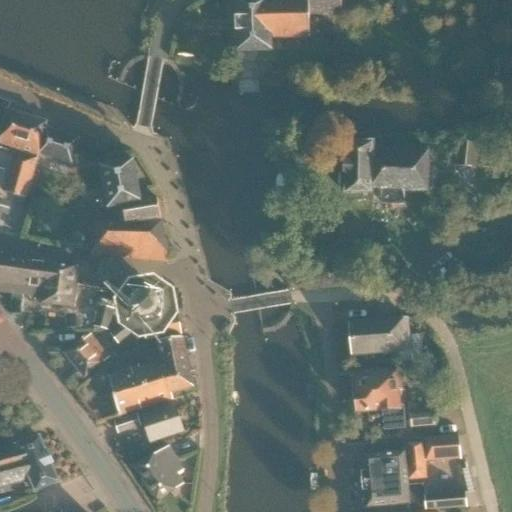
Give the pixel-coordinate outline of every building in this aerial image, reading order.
[(343,14),(342,0),(236,0),(238,51),(274,50),(273,38),(312,36),(311,15),(343,14)] [(47,123),(6,111),(0,134),(0,148),(15,153),(3,193),(25,199),(36,160),(47,123)] [(46,129),(39,153),(72,163),(79,139),(46,129)] [(375,142),(348,141),(347,192),(374,193),(374,183),(384,183),(384,203),(403,204),(404,192),(428,192),(429,149),(375,148),(375,142)] [(479,144),(459,142),(456,165),(476,167),(479,144)] [(140,202),(133,161),(100,168),(109,214),(86,217),(91,255),(167,262),(157,199),(140,202)] [(0,292),(12,294),(15,275),(6,274),(9,254),(0,252),(0,292)] [(32,257),(9,254),(6,274),(15,275),(29,277),(45,278),(45,282),(76,285),(79,266),(47,263),(31,261),(32,257)] [(29,277),(15,275),(12,294),(42,297),(41,304),(73,308),(76,285),(45,282),(45,278),(29,277)] [(153,291),(150,290),(138,292),(136,293),(129,304),(127,307),(130,319),(130,321),(141,329),(143,330),(154,328),(156,340),(182,335),(178,316),(163,319),(165,316),(166,314),(164,300),(163,299),(153,291)] [(114,310),(98,306),(92,327),(108,332),(114,310)] [(409,336),(408,318),(348,323),(351,355),(392,352),(393,363),(423,360),(421,335),(409,336)] [(123,325),(111,334),(119,345),(131,336),(123,325)] [(108,358),(91,336),(87,339),(85,337),(64,354),(84,378),(102,364),(101,363),(108,358)] [(193,388),(182,338),(157,343),(161,362),(139,369),(138,366),(107,375),(119,417),(173,400),(171,394),(193,388)] [(431,380),(445,379),(444,359),(429,360),(431,380)] [(387,372),(387,369),(370,370),(370,375),(352,376),(355,412),(383,410),(385,432),(407,430),(405,408),(402,408),(400,390),(402,390),(400,371),(387,372)] [(183,433),(174,407),(142,417),(150,443),(183,433)] [(437,431),(436,414),(412,416),(413,432),(437,431)] [(137,415),(115,422),(118,434),(141,427),(137,415)] [(460,460),(458,435),(404,439),(404,451),(361,454),(365,508),(408,505),(408,511),(466,507),(465,493),(424,496),(423,484),(412,485),(411,480),(428,479),(427,463),(460,460)] [(59,483),(40,437),(15,446),(15,447),(0,451),(0,493),(10,492),(8,486),(24,482),(26,487),(31,485),(34,493),(59,483)] [(184,471),(169,447),(154,455),(133,466),(155,502),(184,485),(177,475),(184,471)]
